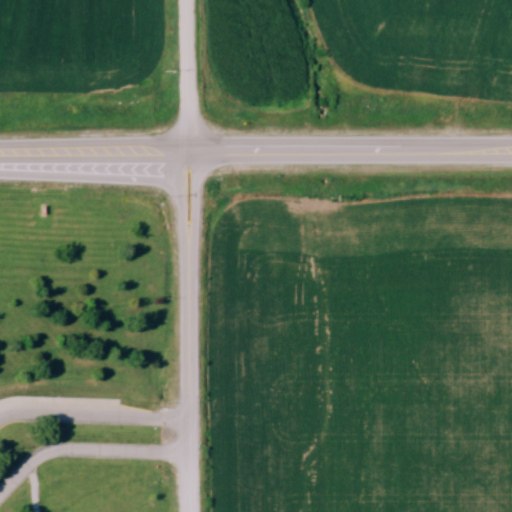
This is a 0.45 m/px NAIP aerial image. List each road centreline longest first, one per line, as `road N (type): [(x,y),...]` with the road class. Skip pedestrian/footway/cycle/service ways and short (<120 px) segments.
road 1 (secondary): [(0,155),(511,153)]
road 2 (residential): [(189,155),(190,511)]
road 3 (residential): [(187,0),(189,155)]
